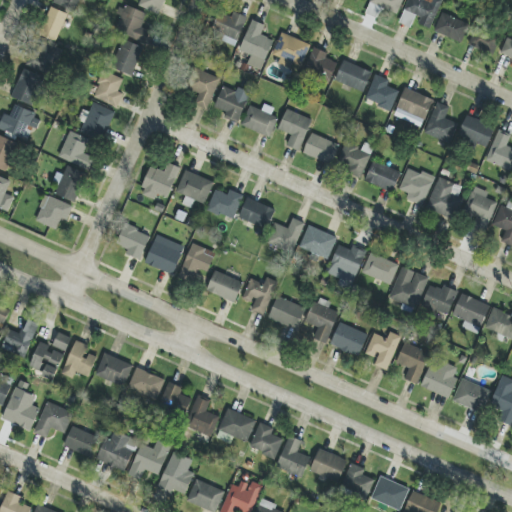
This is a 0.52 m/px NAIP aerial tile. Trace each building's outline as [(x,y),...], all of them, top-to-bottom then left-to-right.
[(54,0),(53,3),(74,12),(78,0),(54,0)] [(165,0),(140,0),(138,6),(159,15),(165,0)] [(397,14),(402,0),(371,0),(370,4),(397,14)] [(408,0),(399,23),(413,29),(415,23),(430,30),(442,0),(408,0)] [(113,32),(146,43),(150,31),(141,28),(146,14),(122,6),(113,32)] [(58,39),(67,14),(49,7),(40,33),(58,39)] [(231,17),(220,13),(211,38),(236,47),(247,17),(233,12),(231,17)] [(461,43),(469,24),(442,13),(434,32),(461,43)] [(241,52),(251,55),(247,65),(263,71),(273,40),(261,36),(264,25),(251,21),(241,52)] [(469,47),(492,54),(498,35),(475,28),(469,47)] [(309,43),(280,34),(273,56),(280,58),(278,65),(301,72),(309,43)] [(511,58),(511,40),(507,38),(500,54),(511,58)] [(144,48),(123,39),(111,68),(131,77),(144,48)] [(53,74),(59,49),(32,42),(26,67),(53,74)] [(328,53),(313,48),(303,74),(329,84),(337,63),(326,59),(328,53)] [(363,93),(372,73),(343,61),(335,81),(363,93)] [(12,98),(32,106),(43,77),(22,69),(12,98)] [(117,108),(123,94),(118,92),(123,80),(103,71),(92,97),(117,108)] [(197,92),(193,106),(210,110),(219,76),(195,71),(191,90),(197,92)] [(399,92),(387,87),(389,81),(376,75),(365,100),(391,111),(399,92)] [(226,117),(238,122),(251,94),(238,88),(235,92),(224,87),(214,107),(228,113),(226,117)] [(422,127),(433,99),(405,89),(394,117),(422,127)] [(450,144),(458,124),(445,119),(449,107),(436,102),(425,135),(450,144)] [(115,113),(93,103),(88,113),(82,110),(78,120),(84,123),(80,132),(103,141),(115,113)] [(278,118),(271,115),(274,109),(264,104),(262,110),(250,105),(241,126),(270,138),(278,118)] [(0,123),(0,130),(27,141),(32,128),(37,130),(42,117),(14,106),(10,116),(4,114),(0,123)] [(291,134),(287,147),(301,151),(312,119),(285,110),(279,131),(291,134)] [(487,147),(495,126),(466,116),(458,136),(487,147)] [(511,170),(511,148),(507,147),(511,135),(498,130),(486,161),(511,172),(511,170)] [(90,140),(69,131),(59,158),(87,169),(92,157),(85,154),(90,140)] [(303,153),(331,166),(339,146),(312,134),(303,153)] [(0,169),(6,172),(18,143),(0,136),(0,169)] [(362,178),(373,147),(364,143),(362,149),(346,143),(337,169),(362,178)] [(401,172),(373,161),(365,181),(392,193),(401,172)] [(156,200),(158,195),(169,199),(180,168),(167,163),(164,172),(150,167),(140,195),(156,200)] [(57,197),(77,202),(85,172),(65,167),(57,197)] [(434,178),(408,168),(399,190),(408,194),(406,200),(423,206),(434,178)] [(191,208),(194,201),(205,205),(213,181),(184,172),(177,194),(185,196),(182,205),(191,208)] [(0,208),(8,212),(14,198),(6,194),(11,182),(0,177),(0,208)] [(462,187),(439,178),(426,209),(454,221),(463,198),(458,196),(462,187)] [(486,198),(488,193),(474,187),(463,213),(477,219),(474,226),(486,230),(497,203),(486,198)] [(230,190),(228,195),(215,190),(207,210),(233,221),(244,196),(230,190)] [(57,230),(61,219),(67,221),(73,207),(45,195),(35,221),(57,230)] [(239,220),(268,229),(274,208),(246,199),(239,220)] [(511,246),(511,210),(499,207),(493,227),(505,231),(501,243),(511,246)] [(265,243),(292,254),(305,224),(293,218),(288,229),(274,223),(265,243)] [(140,261),(151,237),(125,225),(116,245),(128,250),(126,254),(140,261)] [(299,247),(328,260),(337,238),(309,226),(299,247)] [(173,276),(185,247),(157,235),(145,264),(173,276)] [(208,273),(216,253),(192,244),(180,276),(194,282),(198,269),(208,273)] [(341,280),(338,285),(350,290),(366,252),(352,246),(350,250),(339,245),(327,274),(341,280)] [(398,264),(369,254),(362,274),(391,284),(398,264)] [(389,301),(415,311),(427,277),(401,268),(389,301)] [(244,283),(215,271),(206,291),(235,304),(244,283)] [(280,284),(267,278),(263,285),(252,279),(242,298),(253,304),(250,310),(263,316),(280,284)] [(447,317),(458,292),(443,286),(441,291),(430,286),(421,305),(447,317)] [(480,334),(489,304),(460,295),(454,317),(465,320),(462,329),(480,334)] [(294,329),(303,307),(277,297),(269,319),(294,329)] [(339,313),(329,308),(330,305),(315,299),(305,325),(316,330),(312,339),(326,344),(339,313)] [(0,332),(10,312),(0,307),(0,332)] [(485,328),(499,334),(498,336),(511,341),(511,315),(494,308),(485,328)] [(25,359),(39,325),(26,319),(20,334),(9,330),(1,349),(25,359)] [(359,358),(368,335),(340,323),(330,346),(359,358)] [(401,337),(389,332),(387,339),(374,334),(366,354),(377,358),(374,366),(387,371),(401,337)] [(71,338),(58,333),(52,347),(66,352),(71,338)] [(88,378),(97,357),(86,353),(89,346),(76,341),(62,375),(73,379),(76,372),(88,378)] [(53,380),(64,354),(39,343),(29,366),(44,372),(43,375),(53,380)] [(404,380),(418,385),(430,353),(404,343),(396,364),(409,368),(404,380)] [(124,387),(133,366),(104,354),(95,376),(124,387)] [(423,388),(450,398),(457,378),(454,377),(457,368),(434,360),(423,388)] [(156,401),(165,381),(137,368),(128,388),(156,401)] [(0,404),(4,406),(13,381),(0,376),(0,404)] [(511,426),(511,424),(511,380),(502,376),(490,406),(500,411),(496,420),(511,426)] [(30,431),(39,409),(32,406),(36,396),(26,393),(29,385),(18,380),(2,420),(30,431)] [(490,391),(461,380),(453,402),(482,413),(490,391)] [(213,437),(220,417),(206,412),(210,402),(197,397),(186,428),(213,437)] [(34,433),(47,439),(51,429),(64,434),(73,413),(47,402),(34,433)] [(216,438),(231,444),(233,437),(247,443),(256,421),(228,409),(216,438)] [(271,435),(274,428),(259,423),(250,449),(276,458),(283,439),(271,435)] [(98,437),(72,427),(64,448),(91,457),(98,437)] [(96,460),(125,472),(139,441),(114,431),(111,439),(106,438),(96,460)] [(299,453),(302,441),(287,436),(278,470),(303,477),(309,456),(299,453)] [(159,476),(171,447),(157,441),(153,450),(141,444),(128,475),(140,480),(145,470),(159,476)] [(310,472),(338,483),(348,461),(319,449),(310,472)] [(159,488),(185,497),(194,473),(167,464),(159,488)] [(365,469),(350,464),(342,486),(369,495),(374,480),(363,476),(365,469)] [(372,501),(401,510),(408,487),(379,478),(372,501)] [(221,511),(235,511),(236,510),(239,511),(251,511),(263,486),(252,481),(250,485),(236,479),(221,511)] [(216,511),(225,492),(196,480),(187,502),(210,511),(216,511)] [(0,510),(0,511),(29,511),(32,508),(21,503),(23,498),(8,491),(0,510)] [(405,511),(438,511),(441,502),(411,493),(405,511)] [(280,511),(276,510),(277,505),(262,499),(255,511),(280,511)]
